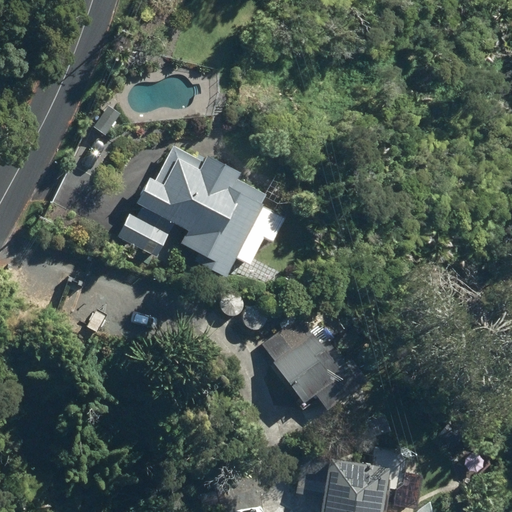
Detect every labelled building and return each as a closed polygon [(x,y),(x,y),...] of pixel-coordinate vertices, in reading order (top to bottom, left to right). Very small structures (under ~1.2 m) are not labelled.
[(226,167),(194,153),(188,165),(165,154),(151,182),(137,173),(123,199),(176,227),(170,239),(187,249),(183,258),(214,274),(251,201),(218,184),(226,167)] [(121,211),(109,233),(146,253),(158,230),(121,211)] [(173,244),(161,239),(153,253),(165,260),(173,244)] [(61,308),(67,293),(52,288),(47,303),(61,308)] [(311,342),(293,317),(255,342),(293,397),(302,389),(316,407),(355,377),(339,357),(334,360),(318,337),(311,342)] [(445,446),(456,430),(441,418),(430,435),(445,446)] [(361,511),(371,463),(313,452),(301,511),(361,511)] [(404,500),(409,473),(393,471),(388,497),(404,500)]
